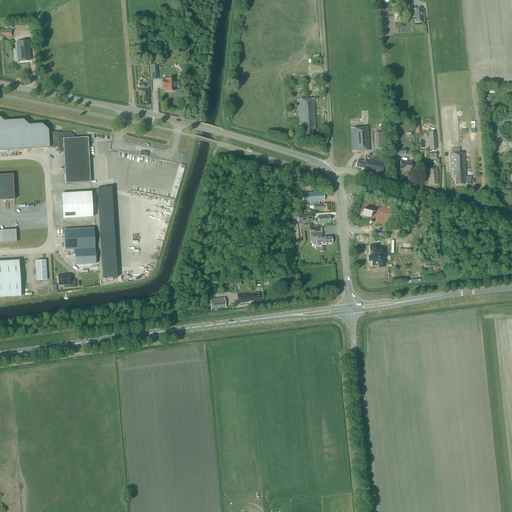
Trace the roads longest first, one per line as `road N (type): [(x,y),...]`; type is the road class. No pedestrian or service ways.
road 1 (secondary): [(331,175),(291,152),(222,132),(0,83)]
road 2 (secondary): [(0,355),(288,315)]
road 3 (unclassified): [(369,511),(350,311)]
road 4 (unclassified): [(511,223),(354,172),(331,175)]
road 5 (unknown): [(325,169),(331,149),(320,0)]
road 6 (unclassified): [(0,253),(38,250),(51,236),(47,169),(27,155)]
road 7 (secondary): [(350,305),(331,175)]
